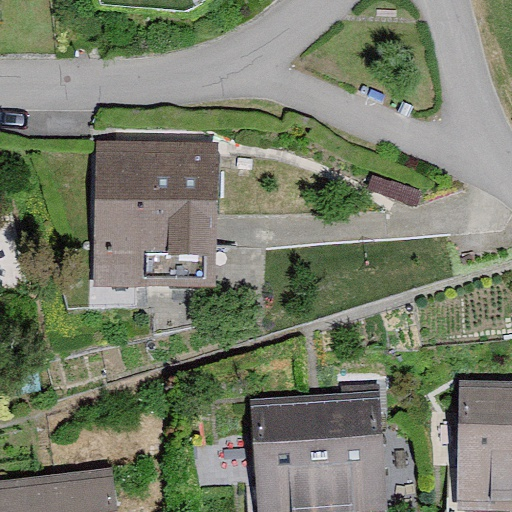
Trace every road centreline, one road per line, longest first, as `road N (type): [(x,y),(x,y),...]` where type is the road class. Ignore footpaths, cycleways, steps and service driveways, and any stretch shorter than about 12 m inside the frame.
road 1 (unclassified): [(217,74),(487,167)]
road 2 (unclassified): [(217,74),(0,80)]
road 3 (unclassified): [(435,0),(487,167)]
road 4 (unclassified): [(315,0),(217,74)]
